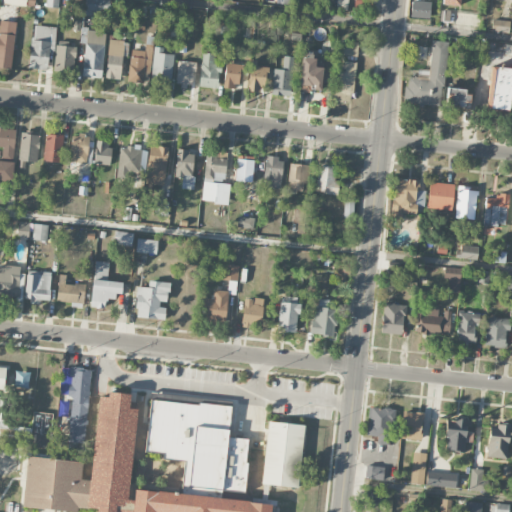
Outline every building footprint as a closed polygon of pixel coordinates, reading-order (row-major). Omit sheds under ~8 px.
[(57,8),(58,0),(47,0),(47,6),(57,8)] [(110,0),(108,0),(84,0),(84,15),(109,16),(110,0)] [(347,0),(336,0),(336,11),(347,11),(347,0)] [(372,0),(354,0),(354,8),(372,8),(372,0)] [(411,18),(430,18),(430,2),(411,1),(411,18)] [(17,23),(0,20),(0,67),(10,69),(17,23)] [(492,32),(509,33),(510,21),(493,20),(492,32)] [(56,28),(33,25),(29,68),(47,70),(50,44),(55,45),(56,28)] [(123,40),(108,40),(106,79),(121,79),(123,40)] [(358,56),(358,42),(340,41),(340,56),(358,56)] [(430,70),(418,69),(417,77),(406,77),(404,104),(442,106),(446,42),(431,41),(430,70)] [(83,77),(102,78),(103,44),(84,44),(83,77)] [(145,58),(152,58),(152,45),(146,44),(145,51),(130,50),(129,78),(144,79),(145,58)] [(75,46),(55,46),(54,73),(74,73),(75,46)] [(152,83),(172,84),(173,54),(163,54),(163,48),(153,47),(152,83)] [(299,92),(311,93),(311,90),(320,91),(321,82),(328,83),(329,73),(323,73),(324,61),(316,60),(317,51),(303,50),(299,92)] [(220,64),(215,64),(215,54),(201,53),(200,88),(219,88),(220,64)] [(293,57),(283,57),(282,69),(273,69),(272,96),(291,96),(293,57)] [(195,62),(177,61),(176,84),(194,85),(195,62)] [(336,63),(334,102),(353,102),(354,63),(336,63)] [(224,88),(238,89),(239,65),(225,64),(224,88)] [(251,67),(250,91),(266,92),(267,67),(251,67)] [(446,106),(470,107),(471,90),(446,90),(446,106)] [(39,134),(20,134),(19,164),(38,164),(39,134)] [(43,162),(61,163),(63,135),(45,134),(43,162)] [(71,135),(69,163),(87,164),(89,136),(71,135)] [(93,163),(108,165),(111,142),(97,140),(93,163)] [(117,180),(130,180),(130,173),(140,173),(141,147),(118,146),(117,180)] [(167,147),(149,146),(147,184),(165,185),(167,147)] [(175,178),(182,178),(181,189),(192,190),(194,152),(177,151),(175,178)] [(228,204),(230,183),(225,183),(227,157),(206,155),(202,202),(228,204)] [(264,157),(263,187),(281,188),(282,158),(264,157)] [(252,182),(253,160),(236,159),(235,181),(252,182)] [(0,179),(13,180),(13,161),(0,161),(0,179)] [(288,192),(309,193),(310,165),(289,164),(288,192)] [(338,167),(317,166),(316,193),(336,194),(338,167)] [(393,215),(416,216),(416,206),(424,207),(425,191),(418,190),(419,180),(394,179),(393,215)] [(453,184),(428,183),(427,209),(452,210),(453,184)] [(475,219),(476,190),(456,189),(455,218),(475,219)] [(485,199),(483,225),(506,226),(508,194),(497,193),(496,199),(485,199)] [(155,216),(168,216),(168,202),(155,201),(155,216)] [(253,229),(255,218),(238,216),(237,227),(253,229)] [(29,237),(30,223),(19,222),(17,236),(29,237)] [(32,240),(47,241),(48,225),(33,224),(32,240)] [(113,244),(132,246),(133,233),(115,231),(113,244)] [(156,255),(158,241),(137,239),(135,252),(156,255)] [(459,258),(476,261),(478,248),(461,245),(459,258)] [(91,308),(105,309),(106,296),(122,297),(122,282),(107,281),(108,262),(94,262),(91,308)] [(222,281),(238,282),(239,265),(223,264),(222,281)] [(0,296),(19,297),(20,266),(0,265),(0,296)] [(336,282),(345,282),(346,267),(336,267),(336,282)] [(85,285),(65,283),(66,275),(59,274),(56,301),(84,304),(85,285)] [(459,293),(461,275),(447,274),(445,292),(459,293)] [(25,299),(50,300),(50,276),(26,275),(25,299)] [(169,282),(149,281),(148,288),(137,287),(135,318),(165,320),(166,305),(168,305),(169,282)] [(204,320),(226,321),(227,291),(214,290),(213,299),(205,298),(204,320)] [(263,300),(244,298),(242,323),(261,325),(263,300)] [(334,336),(337,309),(327,308),(328,300),(314,299),(311,334),(334,336)] [(297,303),(279,303),(278,332),(296,332),(297,303)] [(403,334),(404,305),(383,304),(382,333),(403,334)] [(450,334),(450,311),(421,310),(420,334),(450,334)] [(474,325),(480,325),(480,313),(457,314),(457,343),(474,343),(474,325)] [(505,348),(506,318),(486,317),(485,347),(505,348)] [(70,366),(90,369),(82,445),(67,443),(72,397),(67,396),(68,384),(71,384),(72,376),(69,376),(70,366)] [(26,457),(83,464),(81,479),(90,480),(100,396),(108,396),(109,392),(131,394),(130,408),(137,408),(128,500),(134,500),(134,490),(270,505),(269,511),(97,511),(97,509),(77,507),(77,511),(67,511),(21,507),(26,457)] [(150,399),(230,409),(228,437),(249,440),(244,494),(182,487),(184,461),(163,459),(164,454),(144,452),(150,399)] [(392,409),(368,408),(367,436),(391,437),(392,409)] [(30,446),(47,449),(52,415),(35,412),(30,446)] [(422,413),(402,412),(401,439),(421,440),(422,413)] [(446,419),(445,450),(465,451),(466,420),(446,419)] [(267,421),(305,425),(298,488),(261,484),(267,421)] [(508,458),(510,424),(478,422),(476,456),(508,458)] [(411,483),(424,484),(425,453),(412,453),(411,483)] [(384,467),(366,465),(364,479),(383,480),(384,467)] [(469,491),(483,491),(484,469),(470,469),(469,491)] [(426,485),(455,488),(456,474),(427,471),(426,485)] [(363,489),(363,503),(381,503),(381,490),(363,489)] [(439,511),(449,511),(450,500),(441,499),(439,511)] [(480,511),(481,502),(464,501),(463,511),(480,511)] [(495,511),(508,511),(509,505),(496,503),(495,511)]
